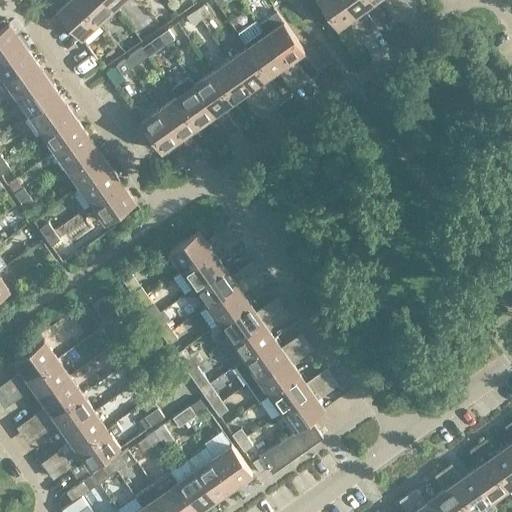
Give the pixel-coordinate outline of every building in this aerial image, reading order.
[(78,0),(64,0),(66,1),(56,10),(81,36),(97,21),(78,0)] [(113,6),(107,0),(78,0),(97,21),(113,6)] [(355,13),(346,0),(318,0),(337,26),(355,13)] [(346,0),(355,13),(373,0),(372,0),(346,0)] [(203,3),(195,9),(201,17),(209,11),(203,3)] [(201,17),(195,9),(186,14),(193,23),(201,17)] [(258,23),(265,33),(285,62),(304,49),(283,20),(276,10),(258,23)] [(9,21),(0,27),(0,55),(22,40),(9,21)] [(168,28),(159,33),(166,42),(174,36),(168,28)] [(166,42),(159,33),(151,39),(157,48),(166,42)] [(285,62),(265,33),(247,45),(268,75),(285,62)] [(34,58),(22,40),(0,55),(0,71),(5,78),(34,58)] [(268,75),(247,45),(229,58),(250,87),(268,75)] [(132,52),(124,58),(130,67),(139,61),(132,52)] [(47,75),(34,58),(5,78),(17,96),(47,75)] [(130,67),(124,58),(116,64),(122,73),(130,67)] [(250,87),(229,58),(212,70),(232,99),(250,87)] [(232,99),(212,70),(194,82),(215,112),(232,99)] [(59,93),(47,75),(17,96),(30,114),(59,93)] [(215,112),(194,82),(176,95),(197,124),(215,112)] [(72,111),(59,93),(30,114),(42,131),(72,111)] [(197,124),(176,95),(159,107),(179,137),(197,124)] [(179,137),(159,107),(140,120),(161,150),(179,137)] [(84,128),(72,111),(42,131),(55,149),(84,128)] [(97,146),(84,128),(55,149),(67,167),(97,146)] [(109,164),(97,146),(67,167),(80,185),(109,164)] [(10,167),(4,158),(0,161),(0,171),(1,173),(10,167)] [(122,182),(109,164),(80,185),(92,202),(122,182)] [(135,200),(122,182),(92,202),(105,221),(135,200)] [(23,186),(14,192),(20,200),(29,194),(23,186)] [(35,203),(29,194),(20,200),(26,209),(35,203)] [(48,221),(39,227),(45,236),(54,230),(48,221)] [(198,229),(169,250),(182,268),(211,248),(198,229)] [(60,238),(54,230),(45,236),(51,244),(60,238)] [(224,265),(211,248),(182,268),(194,286),(224,265)] [(236,283),(224,265),(194,286),(207,304),(236,283)] [(127,283),(136,276),(130,268),(121,274),(127,283)] [(0,295),(9,289),(0,275),(0,295)] [(249,301),(236,283),(207,304),(219,322),(249,301)] [(141,285),(132,291),(138,299),(147,293),(141,285)] [(153,301),(147,293),(138,299),(144,308),(153,301)] [(119,315),(104,295),(93,303),(107,324),(119,315)] [(261,319),(249,301),(219,322),(232,339),(261,319)] [(274,336),(261,319),(232,339),(244,357),(274,336)] [(166,320),(157,326),(163,335),(172,328),(166,320)] [(177,337),(172,328),(163,335),(169,343),(177,337)] [(286,354),(274,336),(244,357),(235,364),(247,382),(286,354)] [(44,338),(14,358),(27,377),(57,356),(44,338)] [(299,372),(286,354),(247,382),(259,399),(269,392),(299,372)] [(69,374),(57,356),(27,377),(23,381),(14,387),(20,395),(33,385),(40,395),(69,374)] [(191,356),(182,362),(188,370),(197,364),(191,356)] [(203,373),(197,364),(188,370),(194,379),(203,373)] [(8,379),(14,387),(23,381),(17,372),(8,379)] [(311,389),(299,372),(269,392),(282,410),(311,389)] [(82,392),(69,374),(40,395),(46,404),(33,414),(39,422),(82,392)] [(126,388),(130,393),(142,384),(139,379),(126,388)] [(324,408),(311,389),(282,410),(295,429),(310,418),(324,408)] [(216,391),(207,397),(213,406),(222,400),(216,391)] [(94,409),(82,392),(39,422),(44,430),(58,421),(65,430),(94,409)] [(228,408),(222,400),(213,406),(219,414),(228,408)] [(195,413),(189,404),(181,410),(187,419),(195,413)] [(158,406),(140,419),(146,427),(164,415),(158,406)] [(107,427),(94,409),(65,430),(77,448),(107,427)] [(187,419),(181,410),(172,416),(179,425),(187,419)] [(323,435),(310,418),(295,429),(259,454),(272,471),(323,435)] [(107,427),(77,448),(72,451),(63,457),(69,466),(83,456),(90,466),(120,446),(113,435),(122,428),(116,420),(107,427)] [(241,426),(232,433),(237,441),(246,435),(241,426)] [(160,438),(154,429),(145,435),(152,444),(160,438)] [(152,444),(145,435),(137,441),(143,450),(152,444)] [(252,443),(246,435),(237,441),(243,449),(252,443)] [(492,446),(486,437),(478,443),(484,452),(492,446)] [(252,471),(231,442),(212,455),(233,485),(252,471)] [(58,449),(63,457),(72,451),(66,443),(58,449)] [(484,452),(478,443),(469,449),(476,458),(484,452)] [(511,454),(505,445),(487,457),(508,486),(511,491),(511,454)] [(129,448),(120,454),(121,455),(129,466),(137,460),(129,448)] [(125,463),(118,454),(110,460),(116,469),(125,463)] [(233,485),(212,455),(195,468),(215,497),(233,485)] [(508,486),(487,457),(470,469),(490,499),(508,486)] [(116,469),(110,460),(102,466),(108,475),(116,469)] [(457,471),(451,462),(442,468),(449,477),(457,471)] [(100,467),(93,472),(99,481),(106,476),(100,467)] [(215,497),(195,468),(177,480),(198,509),(215,497)] [(449,477),(442,468),(434,474),(440,483),(449,477)] [(492,511),(497,509),(490,499),(470,469),(452,482),(473,511),(492,511)] [(170,470),(153,483),(173,511),(194,511),(198,509),(177,480),(170,470)] [(90,488),(83,479),(75,485),(81,494),(90,488)] [(471,511),(473,511),(452,482),(434,494),(446,511),(471,511)] [(173,511),(153,483),(135,495),(142,505),(146,511),(173,511)] [(81,494),(75,485),(67,490),(73,500),(81,494)] [(422,496),(415,487),(407,493),(413,502),(422,496)] [(413,502),(407,493),(399,499),(405,508),(413,502)] [(446,511),(434,494),(417,507),(420,511),(446,511)] [(82,497),(64,509),(66,511),(74,511),(87,504),(82,497)]
